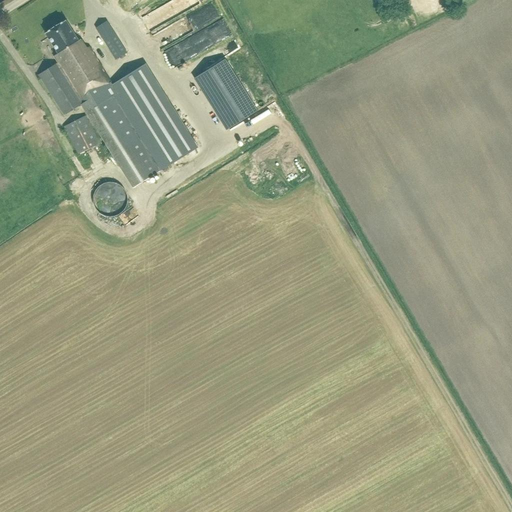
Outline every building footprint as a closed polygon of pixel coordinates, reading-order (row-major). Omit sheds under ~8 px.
[(160,21),(182,9),(177,0),(175,0),(155,11),(160,21)] [(59,62),(39,75),(64,115),(81,104),(115,157),(134,187),(199,147),(146,64),(113,85),(106,75),(102,68),(103,68),(89,47),(86,48),(81,39),(78,40),(66,20),(45,33),(58,53),(55,55),(59,62)] [(109,24),(98,31),(116,60),(127,53),(109,24)] [(225,59),(194,78),(227,130),(257,110),(225,59)] [(64,126),(78,154),(100,143),(86,116),(64,126)]
